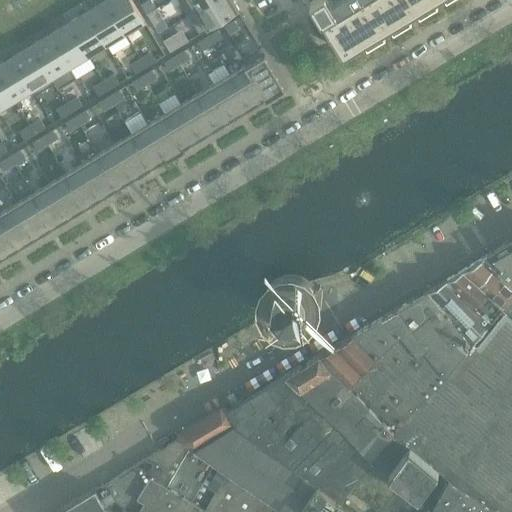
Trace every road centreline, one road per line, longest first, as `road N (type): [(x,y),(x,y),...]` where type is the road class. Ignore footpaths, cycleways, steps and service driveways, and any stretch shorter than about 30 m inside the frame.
road 1 (residential): [(0,317),(511,13)]
road 2 (residential): [(19,511),(511,221)]
